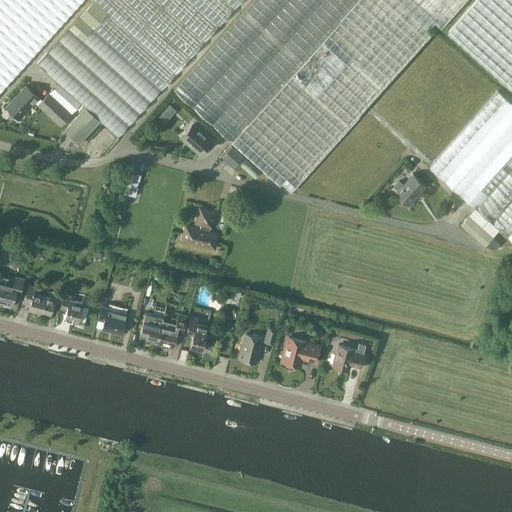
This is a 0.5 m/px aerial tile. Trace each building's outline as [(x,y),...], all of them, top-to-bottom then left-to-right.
[(0,0),(0,90),(81,0),(0,0)] [(93,0),(92,0),(36,63),(58,83),(80,103),(85,107),(100,121),(118,137),(120,134),(161,89),(95,30),(109,14),(93,0)] [(93,0),(109,14),(95,30),(161,89),(240,0),(93,0)] [(253,0),(174,89),(286,191),(290,190),(433,31),(430,29),(397,0),(253,0)] [(397,0),(430,29),(436,22),(442,27),(466,0),(397,0)] [(511,0),(477,0),(449,32),(511,88),(511,0)] [(60,125),(71,113),(80,103),(58,83),(49,93),(42,100),(26,86),(7,107),(19,118),(34,102),(60,125)] [(511,102),(498,90),(430,167),(458,192),(476,208),(500,229),(511,239),(511,102)] [(165,121),(176,110),(170,104),(160,116),(165,121)] [(80,143),(100,121),(85,107),(64,129),(80,143)] [(211,141),(204,135),(192,124),(181,135),(200,152),(211,141)] [(231,146),(222,157),(234,168),(243,157),(231,146)] [(126,184),(124,194),(134,196),(139,174),(132,172),(132,174),(128,174),(125,183),(126,184)] [(413,174),(404,184),(399,179),(393,186),(398,190),(396,193),(410,205),(427,186),(413,174)] [(214,249),(218,234),(209,232),(211,227),(212,227),(216,212),(200,208),(196,223),(201,224),(200,230),(187,226),(183,240),(214,249)] [(500,229),(476,208),(469,215),(470,216),(462,225),(485,246),(495,250),(500,243),(493,237),(500,229)] [(8,277),(1,302),(3,303),(11,306),(11,305),(12,305),(16,291),(20,292),(24,278),(15,276),(15,279),(8,277)] [(35,287),(28,285),(24,301),(31,302),(29,309),(50,315),(54,298),(34,293),(35,287)] [(201,288),(199,302),(210,304),(212,289),(201,288)] [(88,307),(82,305),(83,303),(70,299),(71,296),(64,295),(61,306),(67,308),(64,318),(78,322),(78,319),(85,321),(88,307)] [(122,333),(126,319),(128,308),(109,303),(108,307),(107,307),(102,306),(98,319),(104,321),(102,328),(122,333)] [(158,342),(163,320),(164,316),(146,311),(140,333),(143,334),(144,333),(148,334),(147,339),(158,342)] [(179,313),(176,323),(163,320),(158,342),(160,343),(173,346),(177,331),(182,332),(187,315),(179,313)] [(208,348),(211,334),(205,333),(207,324),(196,322),(197,318),(191,316),(186,336),(192,338),(190,345),(201,348),(201,347),(208,348)] [(265,341),(273,343),(276,329),(269,327),(265,341)] [(256,362),(262,338),(245,334),(239,358),(256,362)] [(305,341),(288,337),(286,346),(285,346),(283,352),(284,353),(282,361),(288,363),(287,364),(289,365),(290,365),(292,365),(294,365),(294,364),(299,366),(301,357),(316,361),(320,347),(305,343),(305,341)] [(357,350),(338,344),(332,366),(348,370),(350,363),(353,364),(353,365),(361,367),(364,355),(363,354),(366,345),(359,343),(357,350)]
